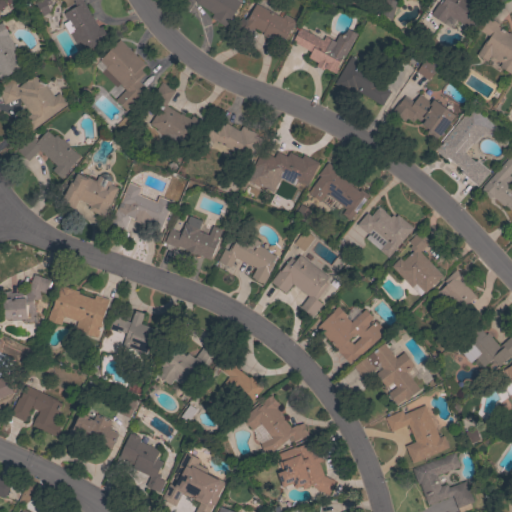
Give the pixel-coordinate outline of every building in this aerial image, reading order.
[(34,2),(38,0),(49,0),(51,3),(47,5),(50,12),(41,16),(34,2)] [(82,0),(91,16),(91,15),(99,28),(101,26),(109,39),(101,43),(101,42),(85,51),(79,42),(76,44),(69,33),(68,33),(63,24),(68,21),(63,13),(75,6),(73,2),(74,1),(73,0),(82,0)] [(238,0),(241,2),(225,27),(210,18),(213,14),(196,3),(194,0),(185,0),(183,1),(182,0),(238,0)] [(391,20),(380,17),(385,0),(392,0),(396,1),(391,20)] [(466,0),(483,11),(471,30),(448,15),(443,23),(430,15),(438,3),(439,3),(441,0),(466,0)] [(282,18),(284,14),(295,20),(282,45),(262,34),(263,33),(254,28),(251,34),(242,29),(255,4),(282,18)] [(508,33),(509,32),(511,34),(511,71),(510,74),(499,66),(501,63),(490,55),(486,61),(476,54),(488,36),(479,30),(488,17),(499,24),(498,26),(508,33)] [(25,64),(0,78),(0,22),(1,22),(25,64)] [(322,40),(324,36),(334,41),(338,35),(345,33),(347,29),(356,34),(344,57),(343,56),(337,67),(338,68),(335,73),(324,67),(323,69),(316,65),(317,63),(307,57),(311,52),(292,41),(299,28),(322,40)] [(145,65),(141,69),(145,74),(138,81),(146,89),(136,99),(137,100),(126,111),(115,100),(125,90),(118,84),(116,86),(101,72),(106,67),(99,60),(119,40),(145,65)] [(350,56),(364,64),(361,69),(383,81),(380,86),(390,91),(382,105),(352,88),(349,93),(334,84),(350,56)] [(415,71),(425,59),(437,68),(427,80),(415,71)] [(32,130),(24,119),(30,114),(18,98),(4,104),(0,95),(0,88),(1,88),(0,86),(0,83),(12,78),(18,92),(20,91),(17,87),(27,80),(31,74),(43,81),(54,96),(59,93),(67,104),(32,130)] [(165,105),(180,114),(181,113),(190,119),(192,115),(202,122),(186,148),(164,133),(163,135),(156,131),(157,129),(149,124),(158,109),(154,107),(158,100),(152,96),(161,82),(174,90),(165,105)] [(439,137),(438,136),(435,139),(426,132),(428,129),(421,124),(422,123),(415,118),(412,122),(406,118),(404,121),(391,111),(399,101),(400,101),(404,95),(413,102),(419,94),(430,102),(433,99),(455,115),(439,137)] [(473,144),(471,143),(463,152),(474,161),(475,160),(489,171),(477,186),(460,172),(462,170),(446,157),(445,159),(434,150),(471,106),(500,131),(494,138),(489,134),(480,135),(473,144)] [(239,131),(242,125),(263,138),(249,161),(214,139),(212,142),(200,135),(207,122),(217,128),(220,124),(223,126),(225,123),(239,131)] [(61,139),(61,138),(69,145),(68,146),(79,156),(60,178),(52,170),(56,165),(38,149),(28,161),(16,150),(28,137),(30,139),(33,135),(38,140),(46,130),(53,137),(55,135),(61,139)] [(306,186),(295,181),(293,185),(274,174),(272,178),(252,167),(261,150),(274,156),(276,151),(286,156),(289,152),(301,158),(303,154),(318,162),(306,186)] [(511,171),(510,173),(508,175),(511,178),(511,179),(508,183),(511,187),(511,209),(511,210),(509,209),(508,208),(504,205),(503,206),(491,195),(488,198),(479,190),(483,187),(482,186),(511,152),(511,171)] [(352,181),(350,185),(358,191),(360,189),(369,196),(350,220),(341,213),(345,208),(327,194),(328,193),(326,192),(319,201),(307,192),(319,176),(317,175),(327,162),(352,181)] [(103,216),(88,209),(90,205),(78,199),(74,209),(60,203),(76,171),(95,181),(98,176),(102,178),(99,185),(103,187),(106,180),(111,182),(110,184),(117,187),(103,216)] [(141,188),(138,194),(155,201),(158,195),(172,202),(160,231),(144,224),(144,225),(134,221),(134,220),(129,218),(124,230),(109,224),(128,182),(141,188)] [(310,210),(304,221),(293,214),(300,203),(310,210)] [(388,257),(365,238),(369,233),(368,232),(367,234),(356,225),(366,212),(370,216),(378,206),(385,211),(384,212),(390,217),(392,214),(395,217),(397,214),(412,227),(388,257)] [(177,245),(176,248),(164,243),(170,228),(181,233),(188,215),(202,221),(198,231),(208,235),(212,225),(221,229),(218,238),(218,239),(210,259),(177,245)] [(235,257),(229,268),(217,261),(223,249),(227,251),(237,231),(239,232),(243,224),(255,231),(251,238),(259,242),(258,245),(267,249),(266,251),(275,256),(274,258),(275,259),(268,273),(269,274),(264,284),(251,277),(256,268),(235,257)] [(303,252),(292,243),(302,229),(314,237),(303,252)] [(419,252),(442,275),(424,293),(423,292),(419,296),(390,266),(399,258),(402,261),(412,251),(408,247),(411,245),(407,241),(418,231),(429,242),(419,252)] [(349,247),(343,256),(332,247),(338,239),(349,247)] [(328,277),(324,282),(328,284),(316,300),(321,304),(312,316),(299,307),(307,296),(291,284),(285,293),(270,281),(278,270),(280,271),(290,257),(295,261),(299,255),(328,277)] [(476,296),(470,302),(479,313),(469,322),(459,311),(453,316),(433,294),(438,289),(439,290),(446,284),(443,281),(455,269),(463,278),(461,280),(476,296)] [(36,321),(24,322),(23,319),(12,320),(11,318),(3,319),(0,291),(10,290),(10,293),(29,291),(28,287),(33,274),(49,280),(45,293),(39,291),(40,299),(33,300),(33,304),(34,304),(36,321)] [(100,323),(102,324),(97,338),(74,330),(77,321),(63,316),(60,325),(46,320),(51,308),(52,308),(59,285),(78,291),(77,294),(93,299),(95,295),(109,299),(100,323)] [(332,312),(332,311),(337,306),(346,315),(345,316),(351,322),(364,309),(373,318),(367,323),(368,324),(372,320),(373,322),(375,321),(385,331),(360,355),(359,354),(349,364),(336,350),(337,349),(316,327),(332,312)] [(126,333),(120,331),(120,333),(108,329),(113,316),(130,322),(134,310),(143,314),(140,323),(161,331),(153,353),(147,351),(146,355),(122,346),(126,333)] [(510,336),(511,339),(511,354),(499,366),(492,358),(480,368),(474,361),(476,359),(475,358),(470,362),(453,344),(476,324),(485,334),(487,332),(491,336),(490,337),(499,346),(510,336)] [(207,340),(215,346),(212,350),(216,353),(212,359),(208,356),(184,388),(173,379),(169,385),(156,375),(162,367),(160,366),(163,362),(165,363),(176,348),(185,355),(187,353),(194,358),(207,340)] [(0,341),(1,342),(0,344),(0,377),(5,376),(12,393),(0,398),(0,341)] [(419,389),(405,400),(404,398),(396,405),(387,393),(396,387),(392,382),(385,387),(375,374),(381,368),(378,365),(375,367),(376,369),(362,379),(352,365),(372,350),(372,351),(383,343),(395,358),(403,352),(414,365),(405,371),(419,389)] [(228,376),(219,369),(225,360),(248,378),(249,377),(262,387),(246,408),(229,395),(226,399),(217,391),(228,376)] [(498,386),(497,386),(492,377),(502,370),(511,364),(511,363),(511,404),(507,396),(509,395),(502,384),(498,386)] [(18,397),(19,397),(24,385),(27,386),(29,380),(39,385),(36,390),(57,400),(57,401),(61,403),(53,422),(60,426),(55,436),(32,425),(38,411),(30,407),(24,421),(10,415),(18,397)] [(270,394),(279,405),(276,408),(284,418),(283,419),(290,427),(303,423),(307,435),(279,445),(275,449),(265,454),(260,443),(255,439),(254,433),(242,417),(270,394)] [(117,412),(124,397),(135,402),(135,404),(137,405),(135,409),(133,408),(128,418),(117,412)] [(412,463),(404,446),(414,441),(407,424),(390,432),(384,417),(401,410),(403,414),(424,405),(438,437),(443,435),(448,447),(412,463)] [(110,450),(87,439),(84,445),(66,437),(77,412),(93,419),(95,414),(111,421),(109,425),(111,426),(110,430),(118,433),(110,450)] [(158,450),(158,452),(159,453),(158,457),(156,456),(155,458),(162,462),(158,469),(160,470),(158,474),(161,475),(159,479),(164,481),(159,492),(145,485),(149,476),(131,467),(133,464),(118,457),(129,433),(130,434),(131,433),(138,436),(138,438),(140,439),(139,441),(158,450)] [(286,467),(296,463),(291,449),(310,442),(314,453),(317,452),(320,459),(317,460),(318,462),(323,475),(334,480),(328,494),(327,495),(316,490),(316,488),(311,486),(310,484),(309,484),(306,486),(304,482),(300,483),(299,480),(293,483),(292,482),(286,467)] [(214,506),(183,490),(175,506),(160,499),(169,482),(172,484),(182,466),(176,463),(183,451),(200,460),(198,464),(208,469),(205,476),(224,486),(214,506)] [(436,475),(440,486),(446,483),(448,487),(465,481),(473,501),(469,503),(472,510),(463,511),(458,511),(451,495),(427,505),(418,483),(417,484),(411,469),(453,452),(459,466),(436,475)] [(511,465),(499,465),(499,486),(511,486),(511,465)] [(0,478),(11,484),(4,498),(0,496),(0,478)]
